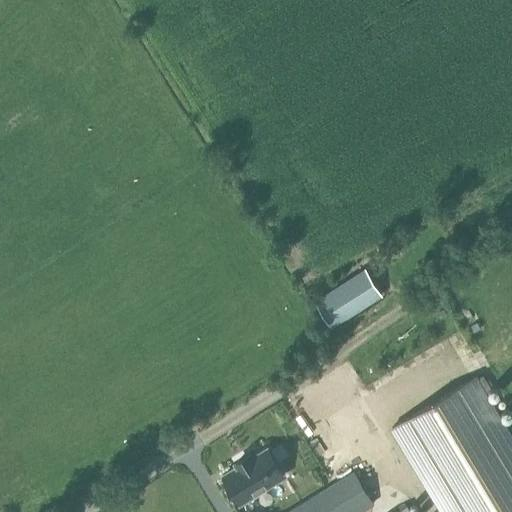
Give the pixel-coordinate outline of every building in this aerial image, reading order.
[(317,301),(332,325),(380,295),(365,270),(317,301)] [(511,511),(511,436),(476,377),(392,427),(442,511),(511,511)] [(284,476),(267,449),(252,458),(250,454),(237,462),(239,466),(224,475),(241,503),(284,476)] [(172,489),(156,499),(158,510),(159,511),(229,511),(216,493),(207,494),(186,463),(186,461),(171,463),(160,471),(161,472),(172,489)] [(286,511),(362,511),(375,504),(355,472),(286,511)]
